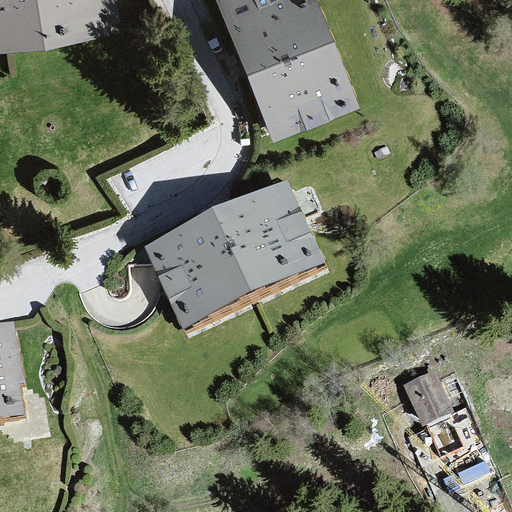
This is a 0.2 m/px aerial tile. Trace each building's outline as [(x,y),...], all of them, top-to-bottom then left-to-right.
[(115,0),(0,0),(0,52),(121,35),(115,0)] [(312,0),(215,0),(273,144),(357,111),(312,0)] [(288,191),(147,258),(188,344),(329,277),(288,191)] [(16,334),(0,336),(0,432),(30,428),(16,334)] [(429,459),(472,445),(452,398),(412,414),(429,459)]
